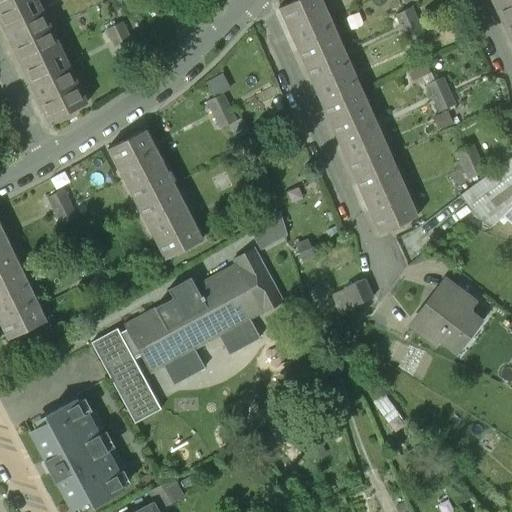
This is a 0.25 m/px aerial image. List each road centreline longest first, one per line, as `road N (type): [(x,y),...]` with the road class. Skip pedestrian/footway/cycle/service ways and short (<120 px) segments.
road 1 (residential): [(258,0),(393,290)]
road 2 (residential): [(204,57),(46,162)]
